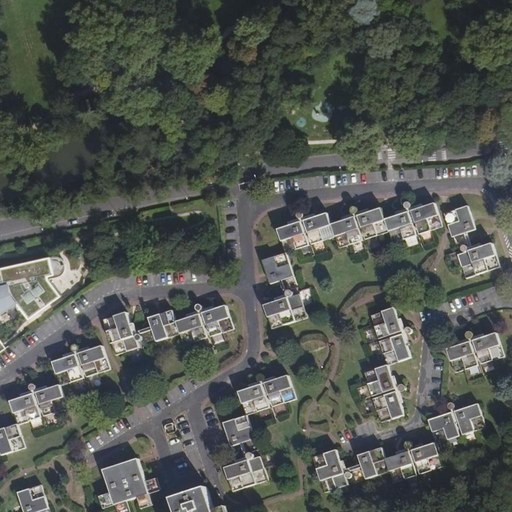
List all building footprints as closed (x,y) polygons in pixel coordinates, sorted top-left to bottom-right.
[(413,212),(417,224),(420,235),(443,227),(436,204),(413,212)] [(464,233),(468,232),(476,230),(469,206),(446,214),(453,237),(464,233)] [(359,217),(363,229),(366,240),(390,232),(386,221),(382,209),(359,217)] [(386,221),(390,232),(393,244),(417,236),(413,225),(409,213),(386,221)] [(336,238),(332,226),(328,214),(306,222),(309,234),(313,245),(336,238)] [(355,215),(355,218),(359,230),(363,229),(359,217),(358,214),(355,215)] [(355,218),(332,226),(336,238),(339,249),(363,241),(359,230),(355,218)] [(309,234),(306,222),(305,219),(301,221),(302,223),(306,235),(309,234)] [(309,247),(306,235),(302,223),(279,230),(286,254),(309,247)] [(473,251),(468,232),(464,233),(468,248),(470,252),(473,251)] [(493,245),(482,249),(489,272),(501,269),(493,245)] [(482,249),(473,251),(470,252),(466,254),(459,256),(466,280),(489,272),(482,249)] [(294,277),(286,254),(263,261),(271,285),(280,282),(283,281),(294,277)] [(0,346),(4,344),(0,338),(0,314),(17,302),(29,319),(61,296),(49,279),(49,276),(55,274),(51,257),(0,268),(1,271),(0,271),(0,346)] [(283,281),(280,282),(285,300),(289,299),(287,294),(283,281)] [(289,299),(285,300),(266,306),(273,330),(308,319),(300,295),(293,297),(289,299)] [(203,314),(207,326),(211,338),(234,330),(227,307),(203,314)] [(391,336),(402,332),(395,309),(373,316),(380,339),(391,336)] [(199,312),(200,315),(204,328),(207,326),(203,314),(202,311),(199,312)] [(149,320),(152,328),(153,332),(157,342),(181,335),(177,323),(173,312),(149,320)] [(136,338),(135,334),(128,314),(105,321),(116,356),(139,349),(137,342),(136,338)] [(200,315),(177,323),(181,335),(184,347),(208,339),(204,328),(200,315)] [(152,328),(135,334),(136,338),(136,337),(138,336),(140,335),(141,336),(153,332),(152,328)] [(406,330),(402,332),(391,336),(392,339),(404,335),(407,334),(406,330)] [(475,341),(479,354),(483,366),(505,358),(498,334),(475,341)] [(404,335),(392,339),(381,343),(389,366),(411,359),(404,335)] [(470,340),(471,343),(475,355),(479,354),(475,341),(474,339),(470,340)] [(475,355),(471,343),(448,350),(456,374),(479,366),(475,355)] [(103,347),(80,354),(84,367),(87,378),(111,370),(103,347)] [(84,367),(80,354),(79,352),(76,353),(76,355),(81,368),(84,367)] [(84,379),(81,368),(76,355),(54,363),(61,386),(84,379)] [(396,390),(389,366),(367,374),(374,397),(384,393),(396,390)] [(266,384),(270,396),(273,408),(296,400),(289,377),(266,384)] [(247,416),(252,415),(270,409),(267,397),(263,385),(248,390),(240,392),(247,416)] [(68,409),(61,386),(38,393),(41,405),(45,416),(68,409)] [(396,390),(384,393),(386,397),(397,393),(401,391),(400,388),(396,390)] [(397,393),(386,397),(375,400),(382,423),(404,417),(397,393)] [(42,418),(38,406),(34,394),(11,402),(18,425),(42,418)] [(456,412),(460,424),(463,436),(486,428),(479,404),(456,412)] [(452,413),(456,426),(460,424),(456,412),(455,409),(452,411),(452,413)] [(429,421),(436,444),(460,437),(456,426),(452,413),(429,421)] [(232,447),(240,444),(244,443),(255,439),(247,416),(225,424),(232,447)] [(26,448),(18,425),(0,430),(0,450),(2,456),(26,448)] [(240,444),(246,462),(250,461),(249,457),(244,443),(240,444)] [(414,451),(417,464),(421,475),(443,468),(436,444),(414,451)] [(359,456),(361,465),(362,468),(366,480),(390,472),(386,460),(382,449),(359,456)] [(408,450),(409,453),(413,465),(417,464),(414,451),(412,449),(408,450)] [(345,474),(344,471),(337,451),(315,458),(326,493),(349,485),(346,478),(345,474)] [(409,453),(386,460),(390,472),(394,484),(417,476),(413,465),(409,453)] [(261,457),(258,458),(255,459),(250,461),(246,462),(227,469),(234,492),(262,483),(269,481),(261,457)] [(138,499),(150,495),(138,459),(104,470),(111,493),(115,506),(127,502),(138,499)] [(361,465),(344,471),(345,474),(362,468),(361,465)] [(153,493),(163,490),(160,478),(149,481),(153,493)] [(24,511),(40,511),(50,509),(42,486),(19,493),(24,511)] [(214,511),(206,488),(173,500),(176,511),(214,511)] [(115,506),(111,493),(100,497),(104,509),(115,506)] [(153,506),(150,495),(138,499),(141,509),(153,506)] [(130,511),(127,502),(115,506),(117,511),(130,511)]
